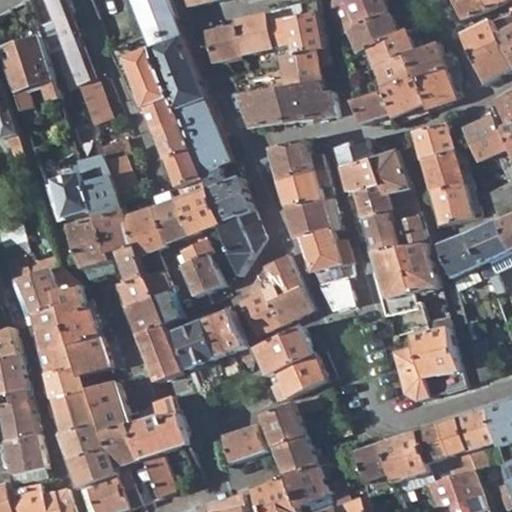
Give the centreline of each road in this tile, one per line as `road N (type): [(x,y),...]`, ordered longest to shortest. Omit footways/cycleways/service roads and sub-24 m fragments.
road 1 (residential): [(246,143),(403,129),(511,87)]
road 2 (residential): [(333,324),(246,143)]
road 3 (residential): [(246,143),(182,0)]
road 4 (residential): [(190,388),(149,398),(107,294)]
road 5 (residential): [(333,324),(371,410),(409,420)]
